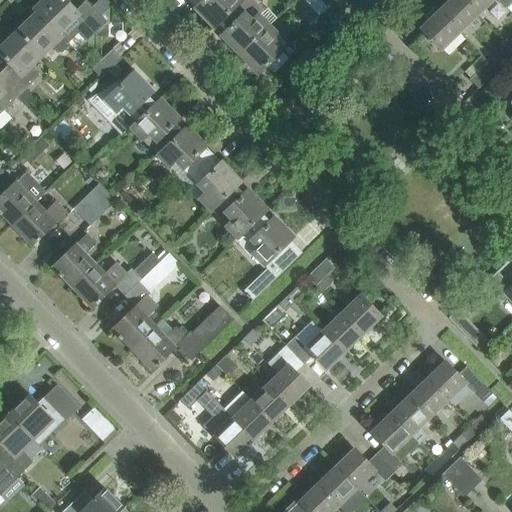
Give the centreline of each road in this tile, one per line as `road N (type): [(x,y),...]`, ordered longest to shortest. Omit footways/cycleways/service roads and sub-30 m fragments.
road 1 (residential): [(238,511),(424,336),(427,321),(421,305),(127,0)]
road 2 (residential): [(8,285),(226,511)]
road 3 (residential): [(511,171),(378,32),(370,11),(375,0)]
